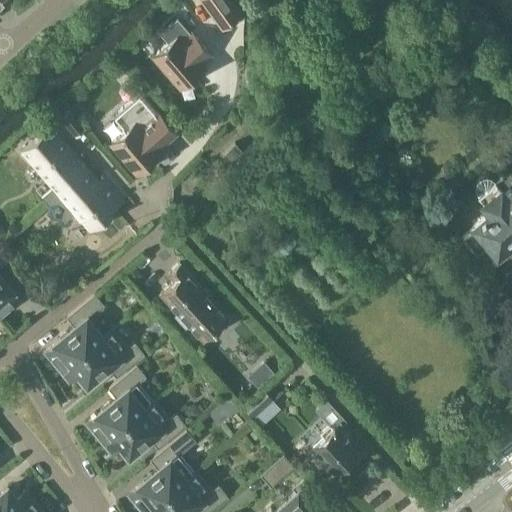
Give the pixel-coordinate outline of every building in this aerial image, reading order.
[(203,0),(222,25),(242,10),(234,0),(203,0)] [(201,62),(211,53),(192,31),(191,33),(177,17),(160,32),(168,42),(154,54),(181,86),(204,67),(201,62)] [(157,148),(176,132),(141,91),(113,116),(125,130),(111,141),(137,172),(160,152),(157,148)] [(55,110),(59,116),(69,108),(64,103),(55,110)] [(75,103),(69,108),(76,118),(82,112),(75,103)] [(69,108),(59,116),(76,136),(85,128),(76,118),(69,108)] [(20,149),(57,191),(69,180),(65,175),(82,161),(50,124),(20,149)] [(222,154),(232,165),(245,152),(235,142),(222,154)] [(69,180),(57,191),(45,200),(49,204),(46,212),(52,218),(60,217),(63,221),(75,212),(91,231),(124,201),(103,177),(99,181),(82,161),(65,175),(69,180)] [(511,176),(507,171),(496,179),(492,175),(487,174),(482,174),(482,176),(478,179),(476,182),(474,181),(472,186),(473,191),(482,202),(490,211),(484,216),(483,215),(480,218),(481,218),(474,224),(474,225),(471,227),(471,228),(462,235),(476,253),(486,246),(489,243),(496,252),(511,238),(511,176)] [(0,312),(18,298),(0,274),(0,263),(4,260),(0,254),(0,312)] [(228,316),(179,262),(168,272),(174,279),(160,292),(178,312),(175,315),(185,327),(189,324),(203,339),(228,316)] [(52,304),(73,285),(60,271),(39,290),(52,304)] [(62,370),(70,363),(102,335),(87,317),(103,303),(94,292),(66,315),(74,325),(45,349),(62,370)] [(102,335),(70,363),(86,383),(108,365),(116,375),(143,352),(134,341),(126,348),(110,328),(102,335)] [(104,441),(112,434),(152,400),(137,381),(145,375),(136,364),(108,386),(116,396),(87,420),(104,441)] [(242,407),(252,418),(273,398),(262,387),(242,407)] [(346,422),(336,411),(325,399),(315,408),(329,424),(321,432),(323,435),(311,446),(321,458),(316,463),(326,474),(331,469),(333,471),(359,447),(349,436),(350,435),(344,429),(343,429),(340,427),(346,422)] [(152,400),(112,434),(128,454),(149,436),(158,446),(185,423),(176,413),(168,419),(152,400)] [(145,511),(146,511),(154,506),(194,471),(179,452),(195,439),(186,428),(150,457),(158,467),(129,491),(145,511)] [(260,473),(270,484),(293,464),(283,453),(260,473)] [(194,471),(154,506),(159,511),(185,511),(191,507),(194,511),(205,511),(227,495),(218,484),(210,490),(194,471)] [(317,491),(303,476),(292,486),(296,490),(273,510),(270,507),(265,511),(317,511),(307,499),(317,491)] [(0,511),(15,511),(23,506),(7,486),(0,492),(0,511)] [(23,506),(15,511),(41,511),(31,499),(23,506)]
